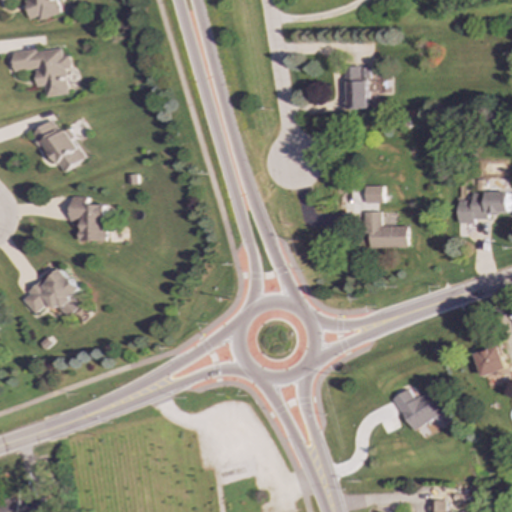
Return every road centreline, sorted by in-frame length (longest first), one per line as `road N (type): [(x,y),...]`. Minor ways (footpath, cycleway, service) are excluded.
road 1 (tertiary): [(267,235),(193,0)]
road 2 (tertiary): [(179,0),(247,233)]
road 3 (tertiary): [(303,313),(282,303),(251,313),(239,333),(249,367),(270,378),(303,368),(314,341),(303,313)]
road 4 (tertiary): [(47,431),(216,371),(249,367)]
road 5 (residential): [(264,0),(290,164)]
road 6 (tertiary): [(171,369),(47,431)]
